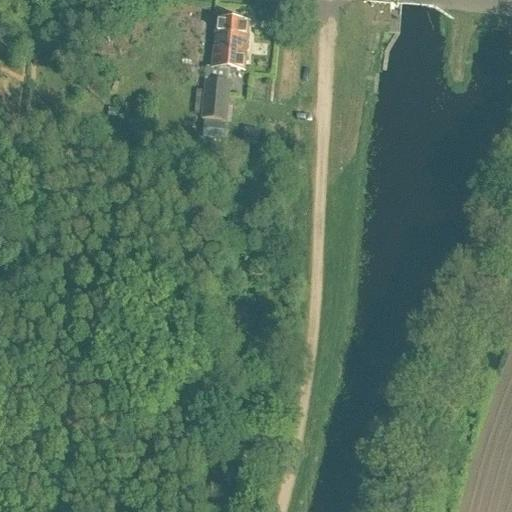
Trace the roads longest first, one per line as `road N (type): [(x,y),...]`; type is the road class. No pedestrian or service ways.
road 1 (track): [(282,511),(308,357),(329,0)]
road 2 (unclassified): [(408,511),(433,415),(511,200)]
